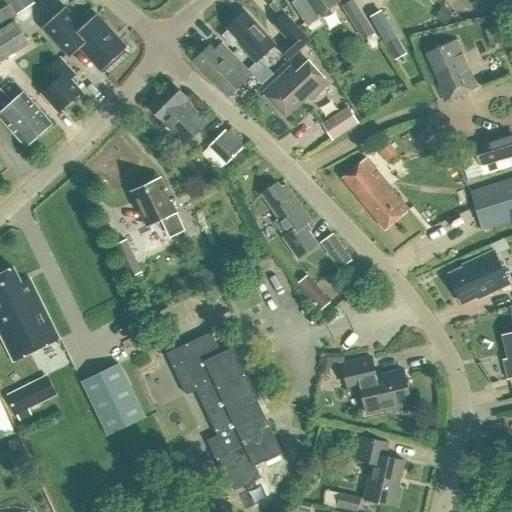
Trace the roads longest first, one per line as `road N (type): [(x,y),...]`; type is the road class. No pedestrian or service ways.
road 1 (residential): [(160,47),(295,174),(415,303),(445,350),(461,414)]
road 2 (residential): [(0,215),(105,114),(160,47)]
